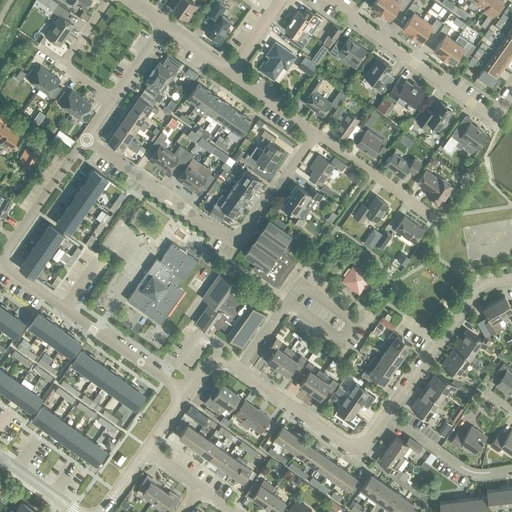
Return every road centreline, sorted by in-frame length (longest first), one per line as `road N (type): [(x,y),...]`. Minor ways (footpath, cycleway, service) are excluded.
road 1 (residential): [(186,393),(2,263),(85,140)]
road 2 (residential): [(85,140),(236,242),(314,133)]
road 3 (residential): [(186,393),(206,365),(229,362),(360,451),(386,414)]
road 4 (residential): [(511,96),(497,114),(330,0)]
road 5 (residential): [(386,414),(476,288),(511,279)]
road 6 (residential): [(437,220),(314,133)]
road 7 (residential): [(386,414),(472,473),(511,469)]
